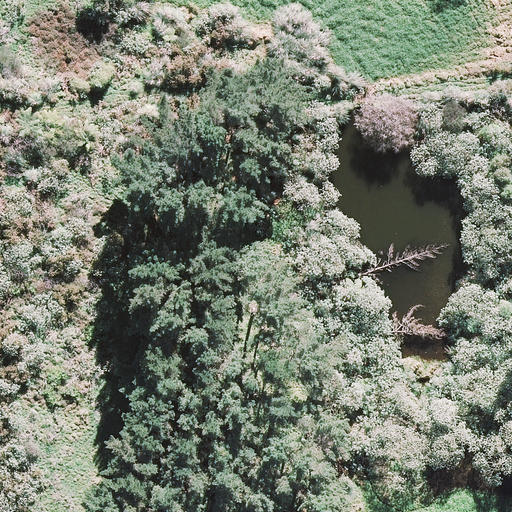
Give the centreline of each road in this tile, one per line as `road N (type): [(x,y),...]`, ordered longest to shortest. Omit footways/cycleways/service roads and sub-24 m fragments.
road 1 (track): [(50,511),(153,295),(153,147),(169,94)]
road 2 (track): [(169,94),(341,83),(511,60)]
road 3 (track): [(169,94),(36,68),(0,40)]
